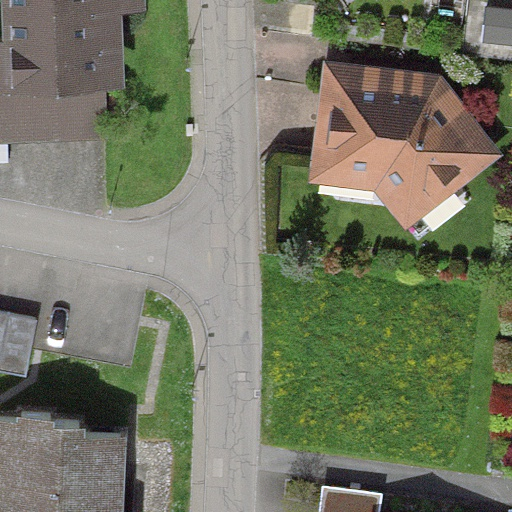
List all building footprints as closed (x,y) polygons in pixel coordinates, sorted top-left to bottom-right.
[(115,82),(112,0),(8,0),(12,86),(115,82)] [(511,9),(487,6),(481,44),(511,48),(511,9)] [(434,73),(327,59),(311,168),(375,174),(403,208),(486,144),(434,73)] [(34,315),(0,308),(0,368),(23,373),(34,315)] [(0,511),(118,511),(122,428),(4,423),(0,511)]
